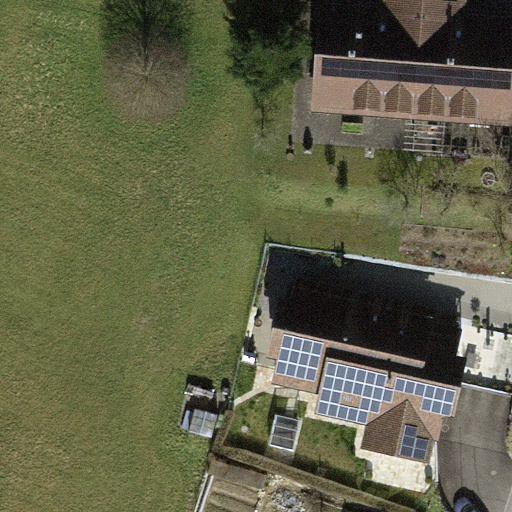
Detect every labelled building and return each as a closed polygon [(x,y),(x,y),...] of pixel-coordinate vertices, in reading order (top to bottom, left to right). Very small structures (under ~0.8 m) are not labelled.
[(320,105),(418,112),(425,17),(327,9),(320,105)] [(511,22),(425,17),(418,112),(511,119),(511,22)] [(280,376),(376,397),(394,325),(397,311),(299,289),(280,376)] [(511,336),(464,324),(460,339),(450,382),(511,394),(511,336)] [(460,339),(394,325),(376,397),(372,416),(381,418),(375,448),(424,459),(430,429),(439,431),(450,382),(460,339)]
